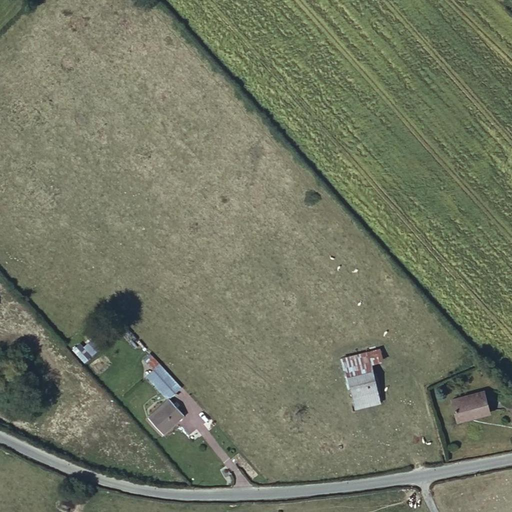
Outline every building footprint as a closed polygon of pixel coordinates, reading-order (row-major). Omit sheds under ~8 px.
[(95,347),(88,341),(82,346),(87,354),(95,347)] [(78,350),(75,353),(81,359),(84,357),(78,350)] [(379,360),(375,350),(339,360),(351,409),(377,402),(367,364),(379,360)] [(153,371),(159,367),(150,358),(146,363),(153,371)] [(148,377),(157,387),(169,378),(159,367),(153,371),(148,377)] [(157,387),(169,401),(170,401),(180,392),(169,378),(157,387)] [(468,415),(469,419),(489,414),(483,390),(451,399),(456,418),(468,415)] [(170,401),(169,401),(149,421),(163,437),(184,418),(170,401)]
